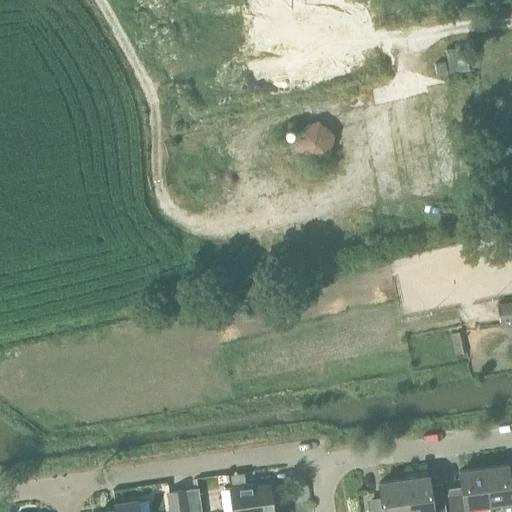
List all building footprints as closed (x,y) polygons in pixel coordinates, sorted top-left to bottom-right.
[(220,116),(341,87),(336,68),(316,72),(313,60),(262,72),(259,59),(153,84),(161,120),(218,106),(220,116)] [(434,64),(436,75),(447,73),(445,62),(434,64)] [(288,159),(321,160),(322,124),(289,124),(288,159)] [(196,184),(193,184),(191,159),(195,158),(194,148),(178,149),(178,160),(167,160),(169,192),(197,191),(196,184)] [(511,323),(511,300),(498,302),(500,325),(511,323)] [(492,314),(491,301),(468,301),(469,315),(492,314)] [(508,464),(483,468),(488,505),(501,503),(502,511),(511,511),(511,487),(511,488),(508,464)] [(465,511),(465,508),(488,505),(483,468),(459,471),(463,495),(447,497),(449,511),(465,511)] [(402,479),(407,511),(445,511),(444,501),(432,503),(429,476),(402,479)] [(382,507),(368,509),(368,511),(407,511),(402,479),(379,483),(382,507)] [(233,511),(241,511),(273,507),(270,484),(255,486),(255,484),(230,488),(233,511)] [(202,511),(199,487),(185,489),(188,511),(202,511)] [(185,488),(167,491),(169,511),(188,511),(185,489),(185,488)] [(115,509),(99,511),(98,511),(139,511),(138,501),(115,504),(115,509)]
